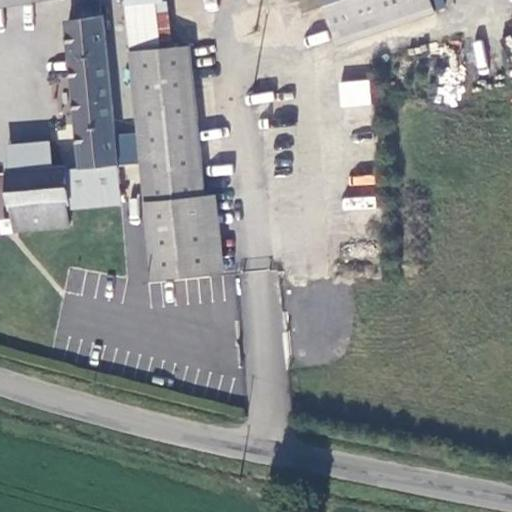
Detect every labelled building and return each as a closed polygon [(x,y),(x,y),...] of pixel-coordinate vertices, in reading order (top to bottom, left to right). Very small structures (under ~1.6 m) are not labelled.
[(419,0),(323,0),(333,29),(419,0)] [(146,216),(205,213),(190,49),(163,51),(157,3),(128,5),(133,54),(132,54),(146,216)] [(118,185),(102,17),(67,21),(82,188),(118,185)] [(337,82),(340,108),(371,104),(369,78),(337,82)] [(66,208),(84,206),(82,188),(66,190),(65,169),(6,173),(9,208),(13,208),(66,204),(66,208)] [(373,174),(344,177),(347,209),(376,206),(373,174)] [(82,188),(84,206),(120,203),(118,185),(82,188)] [(68,226),(66,208),(66,204),(13,208),(15,230),(68,226)] [(210,274),(205,213),(146,216),(152,279),(210,274)]
